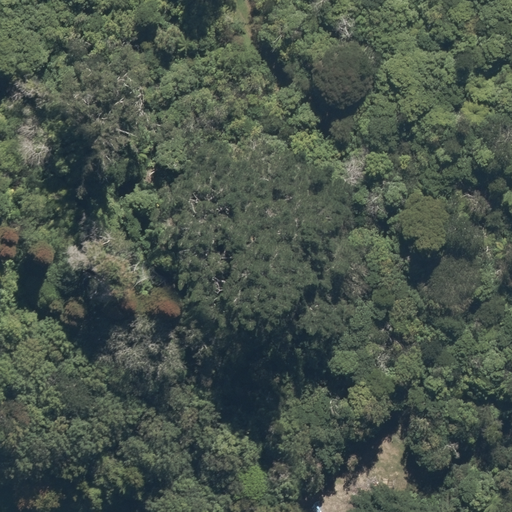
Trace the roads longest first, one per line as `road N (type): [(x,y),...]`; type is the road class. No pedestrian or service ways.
road 1 (track): [(236,0),(247,32),(338,119),(378,219),(410,254),(425,362),(394,403),(398,465)]
road 2 (track): [(270,511),(511,421)]
